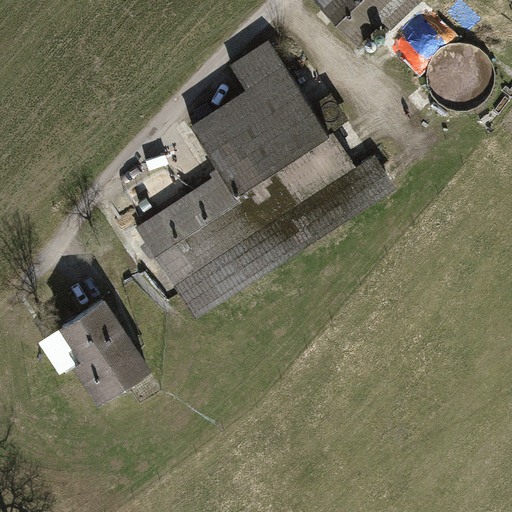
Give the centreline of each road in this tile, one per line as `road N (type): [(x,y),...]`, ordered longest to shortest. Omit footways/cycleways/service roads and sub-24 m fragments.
road 1 (track): [(285,0),(90,200),(19,299)]
road 2 (track): [(277,8),(338,65),(375,68),(431,17)]
